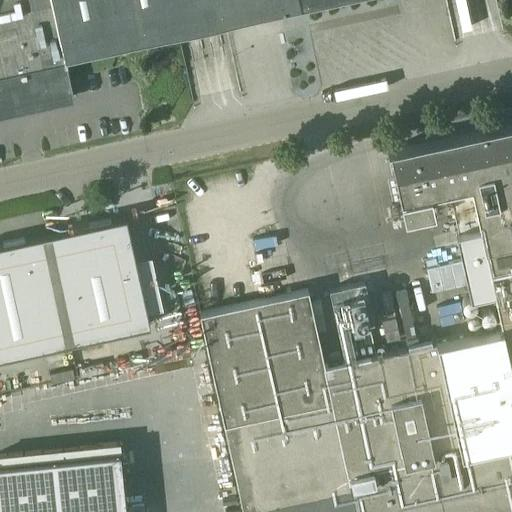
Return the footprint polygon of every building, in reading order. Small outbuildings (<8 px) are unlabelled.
[(0,0),(0,73),(63,60),(64,64),(67,63),(66,59),(280,12),(281,16),(301,11),(305,6),(333,0),(0,0)] [(501,325),(324,364),(307,288),(199,312),(243,509),(350,486),(355,511),(511,511),(511,147),(395,173),(400,200),(404,217),(434,211),(430,193),(471,184),(501,325)] [(126,215),(46,233),(69,342),(150,324),(126,215)] [(46,233),(2,242),(0,242),(0,356),(69,342),(46,233)] [(467,280),(466,277),(465,277),(461,259),(426,267),(431,291),(467,283),(471,282),(467,280)] [(126,511),(120,450),(0,462),(0,511),(126,511)]
